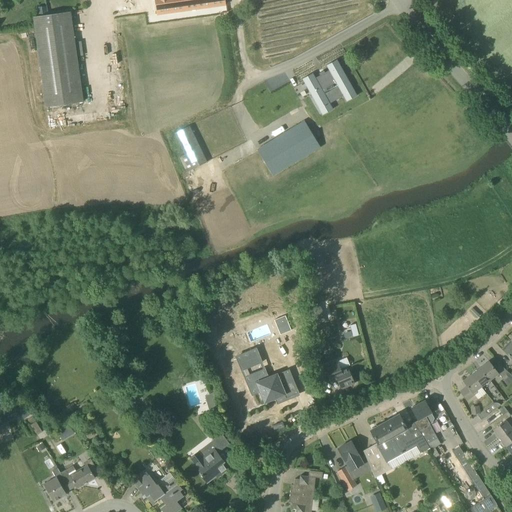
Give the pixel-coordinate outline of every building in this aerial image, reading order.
[(154,0),(157,15),(226,5),(225,0),(154,0)] [(38,16),(48,15),(47,6),(37,8),(38,16)] [(46,107),(83,102),(70,12),(48,15),(38,16),(33,17),(46,107)] [(1,19),(2,28),(13,27),(13,18),(1,19)] [(365,88),(344,53),(333,59),(336,64),(332,66),(331,65),(330,65),(331,67),(328,69),(327,67),(326,68),(327,69),(323,72),(320,67),(310,74),(328,103),(338,97),(331,86),(345,78),(355,95),(365,88)] [(75,115),(76,120),(99,116),(98,111),(75,115)] [(274,175),(320,147),(304,121),(258,149),(274,175)] [(187,171),(207,162),(190,125),(175,132),(186,153),(180,156),(187,171)] [(309,305),(308,305),(312,324),(320,322),(318,310),(322,309),(320,302),(309,305)] [(511,339),(502,349),(511,358),(511,339)] [(341,371),(337,361),(324,367),(329,380),(336,377),(341,389),(354,384),(348,369),(341,371)] [(496,378),(500,375),(489,361),(480,368),(490,380),(495,376),(496,378)] [(491,382),(490,380),(480,368),(471,374),(481,387),(486,383),(487,385),(491,382)] [(298,394),(289,372),(277,377),(276,374),(249,386),(252,395),(260,391),(265,402),(284,394),(286,399),(298,394)] [(478,393),(478,389),(481,387),(471,374),(463,381),(467,386),(459,392),(467,401),(475,395),(478,393)] [(217,400),(208,403),(210,412),(219,409),(217,400)] [(431,450),(440,444),(430,424),(432,422),(434,418),(431,413),(430,411),(424,401),(411,408),(418,420),(414,423),(429,448),(431,450)] [(73,403),(65,407),(68,413),(76,409),(73,403)] [(481,420),(489,414),(501,405),(500,404),(499,403),(497,403),(496,403),(494,403),(485,409),(478,416),(481,420)] [(13,410),(19,421),(28,415),(22,405),(13,410)] [(511,414),(511,415),(507,411),(498,418),(502,423),(493,429),(499,438),(511,428),(511,414)] [(406,427),(399,415),(385,422),(402,453),(406,461),(420,454),(420,453),(429,448),(414,423),(406,427)] [(27,419),(35,433),(40,430),(32,416),(27,419)] [(392,469),(406,461),(402,453),(385,422),(371,430),(378,443),(364,451),(376,478),(391,469),(392,469)] [(70,426),(64,430),(68,437),(74,433),(70,426)] [(506,447),(511,441),(511,428),(499,438),(506,447)] [(222,434),(211,442),(215,447),(219,452),(229,444),(222,434)] [(351,472),(364,464),(351,441),(338,449),(351,472)] [(214,449),(214,448),(209,443),(190,458),(196,466),(198,468),(204,475),(202,476),(207,483),(221,473),(222,475),(228,470),(223,463),(224,462),(214,449)] [(43,444),(36,448),(39,452),(45,449),(43,444)] [(477,511),(487,511),(497,505),(459,447),(452,452),(483,499),(473,505),(477,511)] [(95,478),(88,466),(76,472),(73,466),(61,473),(65,480),(60,482),(65,492),(76,486),(77,488),(95,478)] [(356,486),(351,475),(346,467),(337,472),(348,491),(356,486)] [(147,477),(144,473),(132,482),(143,496),(145,495),(151,504),(160,497),(165,504),(160,508),(162,511),(173,511),(180,507),(174,499),(184,492),(175,480),(162,490),(159,486),(158,487),(149,475),(147,477)] [(54,502),(66,495),(65,492),(60,482),(57,476),(44,484),(54,502)] [(291,487),(290,494),(313,496),(315,478),(300,476),(300,479),(295,479),(294,488),(291,487)] [(447,508),(454,504),(448,493),(441,496),(447,508)] [(311,511),(313,496),(290,494),(289,500),(292,500),(291,509),(296,509),(295,511),(311,511)] [(382,511),(387,510),(380,494),(375,496),(378,504),(381,511),(382,511)]
